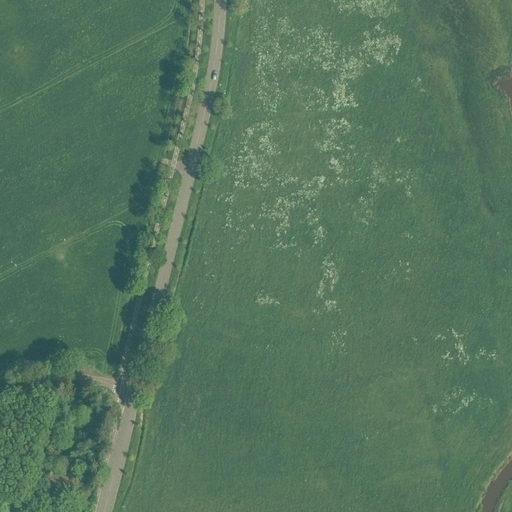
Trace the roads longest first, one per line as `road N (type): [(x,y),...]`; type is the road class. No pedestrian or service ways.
road 1 (secondary): [(135,389),(218,43),(221,0)]
road 2 (unclassified): [(0,396),(58,378),(135,389)]
road 3 (secondary): [(103,511),(135,389)]
